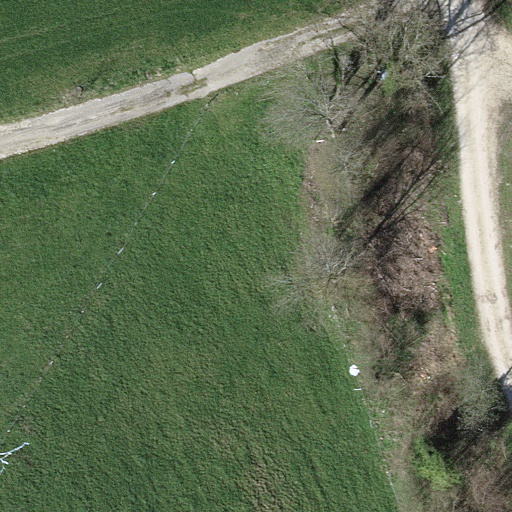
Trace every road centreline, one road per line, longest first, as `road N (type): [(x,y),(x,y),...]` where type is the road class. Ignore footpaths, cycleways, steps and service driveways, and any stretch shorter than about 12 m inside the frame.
road 1 (track): [(401,0),(237,70),(0,149)]
road 2 (track): [(511,370),(484,252),(459,0)]
